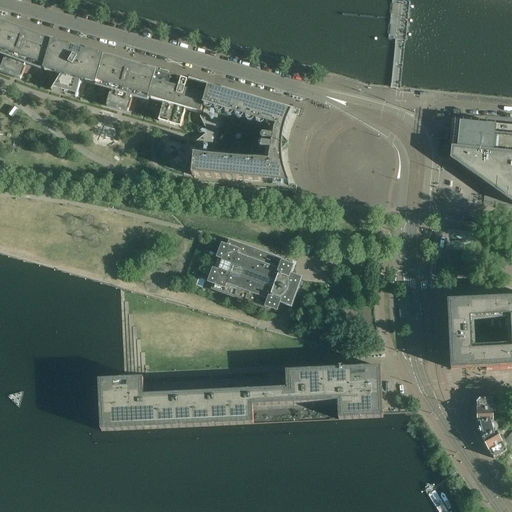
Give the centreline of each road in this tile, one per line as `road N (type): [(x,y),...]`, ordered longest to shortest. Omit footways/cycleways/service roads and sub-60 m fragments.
road 1 (tertiary): [(299,88),(1,0)]
road 2 (tertiary): [(299,88),(396,143),(405,164),(401,213)]
road 3 (tertiary): [(443,415),(423,266)]
road 4 (tertiary): [(394,267),(397,337),(426,391)]
